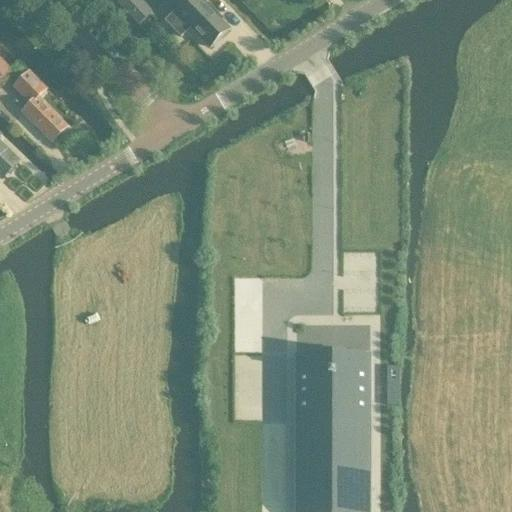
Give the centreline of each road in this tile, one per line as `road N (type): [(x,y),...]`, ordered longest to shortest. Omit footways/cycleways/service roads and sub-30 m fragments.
road 1 (tertiary): [(175,128),(391,0)]
road 2 (tertiary): [(0,238),(175,128)]
road 3 (residential): [(175,128),(44,0)]
